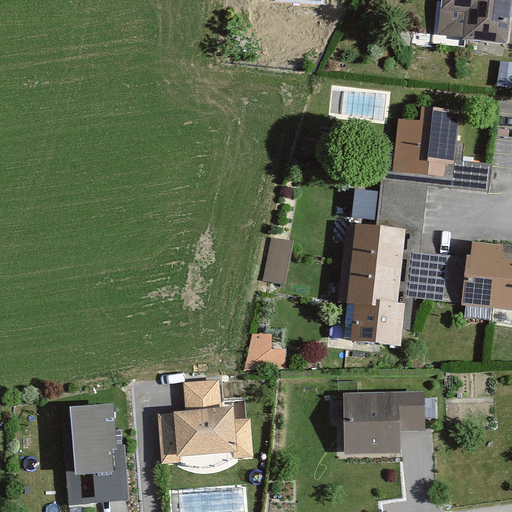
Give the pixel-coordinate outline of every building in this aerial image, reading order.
[(433,0),(430,39),(453,41),(453,45),(498,50),(503,0),(433,0)] [(511,67),(502,66),(499,87),(511,88),(511,67)] [(449,118),(412,114),(411,126),(391,123),(384,175),(433,181),(434,171),(442,172),(449,118)] [(394,237),(343,231),(334,311),(344,312),(340,347),(389,352),(394,311),(386,310),(394,237)] [(279,289),(286,247),(265,243),(257,286),(279,289)] [(461,263),(454,262),(450,310),(511,314),(511,253),(462,249),(461,263)] [(288,347),(273,347),(273,332),(250,332),(249,368),(287,369),(288,347)] [(212,415),(211,387),(174,388),(176,418),(152,419),(154,468),(171,467),(171,460),(224,458),(224,462),(243,461),(241,424),(223,425),(222,414),(212,415)] [(413,396),(332,401),(336,460),(389,457),(388,437),(415,435),(413,396)] [(103,449),(100,412),(55,415),(61,506),(119,503),(116,448),(103,449)]
